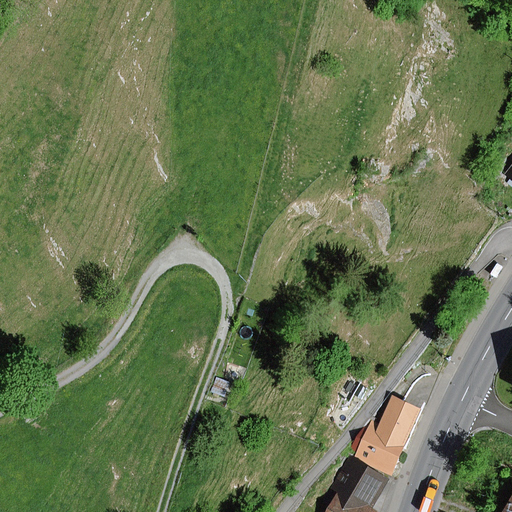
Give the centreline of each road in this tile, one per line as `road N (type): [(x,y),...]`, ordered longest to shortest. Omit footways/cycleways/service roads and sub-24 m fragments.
road 1 (track): [(161,511),(228,317),(224,275),(202,259),(174,259),(153,275),(126,325),(96,358),(0,413)]
road 2 (residential): [(511,237),(494,247),(282,511)]
road 3 (primary): [(463,400),(417,511)]
